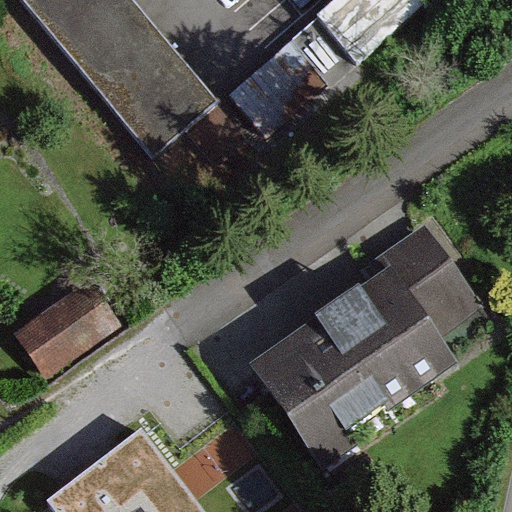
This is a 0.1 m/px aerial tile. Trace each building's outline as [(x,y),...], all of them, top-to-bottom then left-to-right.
[(21,0),(149,156),(207,109),(118,0),(21,0)] [(346,0),(231,95),(269,140),(438,1),(437,0),(346,0)] [(248,380),(321,479),(358,452),(349,439),(402,399),(408,407),(459,370),(438,342),(482,310),(426,234),(380,268),(388,278),(248,380)] [(17,343),(45,381),(112,331),(84,293),(17,343)] [(206,511),(144,429),(49,501),(57,511),(206,511)]
